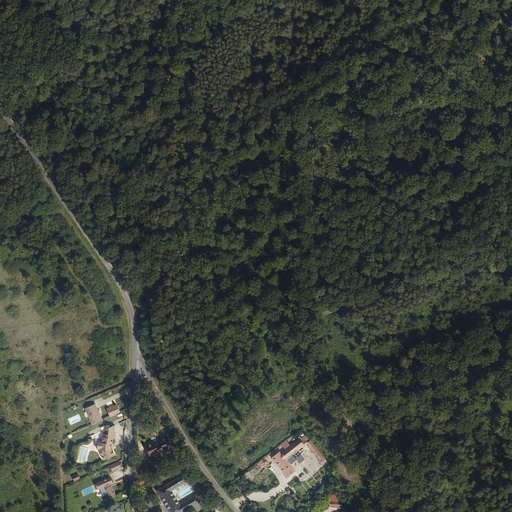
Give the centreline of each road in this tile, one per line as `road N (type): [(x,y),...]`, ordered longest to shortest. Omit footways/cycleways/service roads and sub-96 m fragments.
road 1 (tertiary): [(135,350),(124,293),(0,111)]
road 2 (track): [(95,249),(162,92),(184,0)]
road 3 (residential): [(237,511),(195,458),(135,350)]
road 4 (tertiary): [(135,350),(137,511)]
